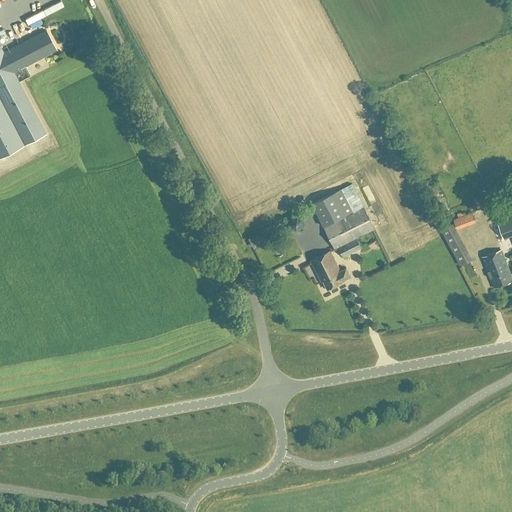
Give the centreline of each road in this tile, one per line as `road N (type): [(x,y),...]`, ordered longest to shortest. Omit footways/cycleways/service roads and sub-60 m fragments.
road 1 (unclassified): [(273,390),(247,282),(97,0)]
road 2 (unclassified): [(273,390),(0,439)]
road 3 (unclassified): [(511,346),(273,390)]
road 4 (unclassified): [(273,390),(281,447),(272,466),(209,486),(190,506)]
